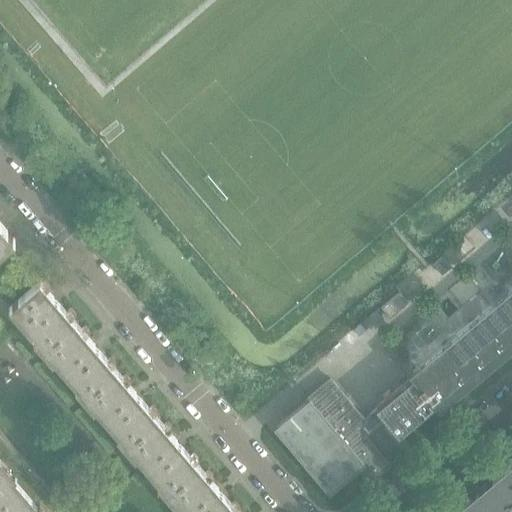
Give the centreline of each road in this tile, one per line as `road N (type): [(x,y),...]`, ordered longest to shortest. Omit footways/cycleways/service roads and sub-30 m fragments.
road 1 (residential): [(0,170),(292,511)]
road 2 (residential): [(374,511),(511,394)]
